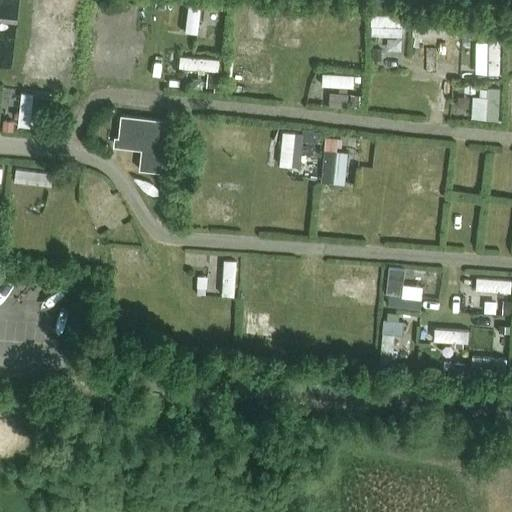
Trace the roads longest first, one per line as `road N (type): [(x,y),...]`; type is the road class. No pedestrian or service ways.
road 1 (track): [(63,148),(95,93),(511,138)]
road 2 (track): [(320,251),(511,266)]
